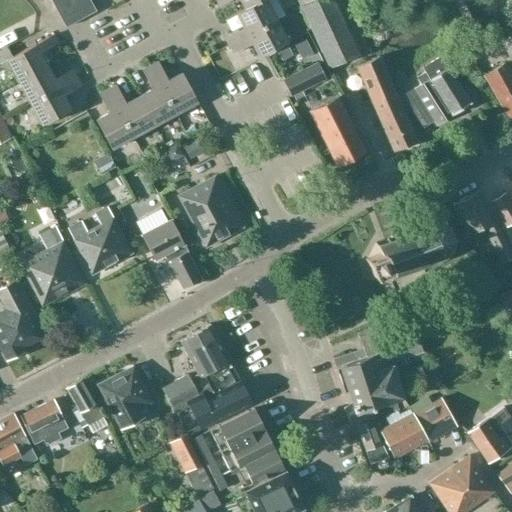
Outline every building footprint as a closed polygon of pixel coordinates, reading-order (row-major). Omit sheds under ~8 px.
[(38,0),(50,0),(65,27),(95,10),(89,0),(37,0),(38,0)] [(259,0),(243,8),(235,13),(247,35),(274,20),(284,15),(275,0),(259,0)] [(238,0),(243,8),(259,0),(238,0)] [(331,0),(327,2),(325,0),(309,0),(299,5),(328,68),(358,54),(333,0),(331,0)] [(274,20),(247,35),(258,56),(285,42),(274,20)] [(237,29),(224,36),(229,44),(242,37),(237,29)] [(54,34),(36,44),(11,57),(6,49),(0,51),(0,64),(5,74),(12,69),(18,81),(47,65),(40,51),(58,42),(54,34)] [(242,37),(229,44),(232,51),(246,44),(242,37)] [(511,37),(502,43),(511,61),(511,37)] [(469,103),(447,67),(439,56),(421,67),(424,72),(416,77),(420,84),(403,94),(422,125),(431,120),(434,124),(443,118),(441,114),(448,109),(451,114),(469,103)] [(378,57),(356,66),(393,152),(416,142),(378,57)] [(156,63),(149,67),(157,80),(164,77),(156,63)] [(283,80),(284,83),(291,97),(326,80),(317,63),(283,80)] [(507,115),(511,113),(511,112),(511,77),(504,63),(484,74),(507,115)] [(47,65),(18,81),(30,102),(59,87),(55,79),(47,65)] [(149,67),(142,71),(149,85),(157,80),(149,67)] [(73,70),(59,77),(63,85),(77,77),(73,70)] [(166,81),(159,85),(176,113),(196,102),(180,73),(166,81)] [(77,77),(63,85),(67,92),(81,84),(77,77)] [(151,89),(137,96),(153,125),(176,113),(159,85),(151,89)] [(114,86),(107,90),(114,104),(122,100),(114,86)] [(59,87),(30,102),(42,124),(70,109),(62,94),(59,87)] [(107,90),(99,94),(107,108),(114,104),(107,90)] [(124,104),(116,108),(131,137),(153,125),(137,96),(124,104)] [(364,152),(345,113),(337,97),(309,111),(336,166),(364,152)] [(109,112),(96,119),(111,148),(131,137),(116,108),(109,112)] [(0,142),(11,137),(0,113),(0,142)] [(203,149),(197,139),(184,146),(189,157),(203,149)] [(241,227),(213,176),(177,196),(206,247),(241,227)] [(484,226),(489,234),(487,235),(501,264),(511,258),(509,252),(478,191),(452,204),(468,234),(484,226)] [(490,202),(506,228),(511,224),(511,204),(504,193),(490,202)] [(94,214),(96,218),(100,224),(86,231),(81,221),(66,229),(91,274),(131,253),(106,207),(94,214)] [(170,219),(156,226),(140,234),(154,260),(164,255),(168,262),(169,261),(181,285),(186,287),(198,280),(199,276),(187,253),(188,252),(170,219)] [(430,225),(421,229),(420,226),(418,227),(419,229),(410,233),(410,230),(408,231),(409,233),(400,237),(399,234),(398,235),(398,237),(389,241),(389,239),(387,239),(388,241),(379,245),(376,243),(375,245),(378,247),(381,254),(366,260),(372,277),(387,271),(389,278),(388,280),(390,281),(391,278),(400,274),(401,276),(403,275),(402,273),(403,273),(409,271),(410,270),(411,272),(413,271),(412,269),(421,266),(422,268),(423,267),(422,265),(431,262),(432,264),(433,263),(433,261),(442,258),(442,260),(444,259),(443,257),(450,250),(452,252),(453,251),(451,249),(453,240),(455,240),(455,238),(453,238),(450,230),(452,228),(451,227),(449,228),(443,223),(443,221),(441,221),(441,223),(431,225),(431,222),(429,223),(430,225)] [(45,249),(20,262),(42,305),(85,283),(55,227),(39,236),(45,249)] [(357,331),(363,349),(379,343),(386,363),(430,348),(426,336),(434,333),(416,287),(418,286),(414,277),(412,278),(409,271),(403,273),(406,280),(404,281),(407,291),(410,290),(418,310),(415,311),(357,331)] [(41,336),(12,282),(0,287),(0,291),(7,304),(0,307),(0,348),(6,360),(24,352),(21,346),(41,336)] [(511,308),(511,288),(497,296),(505,312),(511,308)] [(206,387),(210,393),(240,378),(230,361),(210,323),(180,340),(200,376),(191,381),(187,374),(162,388),(172,407),(197,393),(197,392),(206,387)] [(354,352),(333,359),(336,367),(335,367),(336,370),(342,368),(354,404),(352,405),(352,407),(345,409),(350,421),(348,422),(349,425),(374,417),(370,407),(402,396),(395,376),(391,377),(386,363),(379,343),(363,349),(358,351),(360,358),(356,360),(354,352)] [(96,385),(116,422),(121,430),(144,417),(138,407),(151,400),(132,365),(96,385)] [(153,389),(173,382),(169,372),(150,379),(153,389)] [(100,415),(80,379),(66,387),(79,411),(80,411),(86,422),(100,415)] [(190,400),(172,409),(184,434),(249,401),(238,380),(206,397),(203,391),(189,398),(190,400)] [(413,413),(426,438),(427,441),(455,426),(440,398),(413,413)] [(53,399),(20,416),(33,443),(42,439),(45,444),(57,438),(54,433),(67,427),(53,399)] [(511,419),(502,406),(467,433),(489,462),(511,446),(511,419)] [(208,431),(218,451),(263,428),(253,408),(208,431)] [(24,465),(36,458),(12,413),(0,419),(0,462),(1,465),(4,464),(7,467),(14,463),(14,459),(19,456),(24,465)] [(416,443),(426,438),(413,413),(379,430),(393,457),(417,445),(416,443)] [(372,421),(357,426),(370,463),(387,457),(381,447),(372,421)] [(273,448),(263,428),(218,451),(228,471),(241,465),(241,464),(273,448)] [(193,438),(203,458),(210,455),(200,434),(193,438)] [(214,488),(185,435),(169,444),(185,474),(185,473),(198,496),(214,488)] [(273,448),(241,465),(251,484),(264,478),(277,472),(283,469),(273,448)] [(111,456),(115,464),(123,460),(119,452),(111,456)] [(221,475),(210,455),(203,458),(213,479),(221,475)] [(448,511),(462,511),(493,491),(468,455),(428,483),(448,511)] [(511,463),(498,475),(511,494),(511,463)] [(283,474),(247,491),(245,492),(246,494),(254,511),(295,511),(300,510),(302,509),(301,507),(301,508),(290,483),(289,484),(285,475),(285,473),(283,474)] [(226,487),(221,475),(213,479),(219,491),(226,487)] [(419,511),(409,497),(384,511),(419,511)] [(203,511),(197,500),(175,511),(203,511)] [(153,511),(149,503),(132,511),(153,511)]
